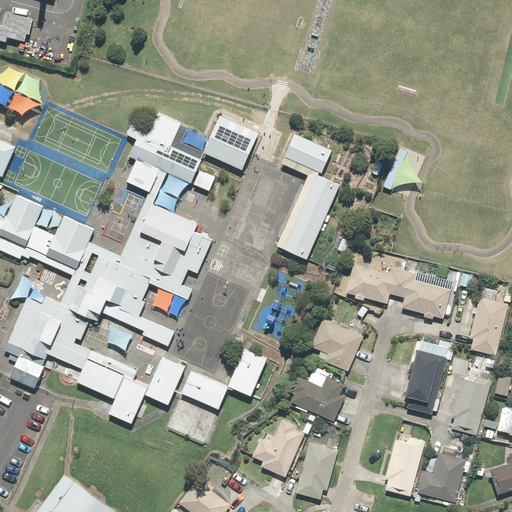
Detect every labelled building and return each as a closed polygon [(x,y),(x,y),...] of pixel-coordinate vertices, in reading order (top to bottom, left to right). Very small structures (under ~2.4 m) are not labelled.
[(0,24),(0,39),(8,41),(9,36),(29,41),(34,20),(9,13),(6,26),(0,24)] [(80,381),(114,397),(125,373),(90,357),(94,349),(79,342),(90,318),(96,321),(100,313),(169,344),(175,331),(139,315),(153,285),(188,300),(192,291),(181,286),(189,269),(198,274),(213,240),(196,232),(200,224),(156,204),(170,174),(192,184),(204,159),(172,145),(183,122),(161,112),(152,130),(133,121),(127,134),(140,140),(132,156),(140,159),(131,180),(152,190),(122,255),(90,241),(95,230),(66,216),(58,234),(37,225),(45,207),(16,194),(7,216),(0,212),(0,175),(3,177),(17,146),(0,137),(0,248),(22,259),(25,253),(73,275),(61,302),(46,295),(44,301),(30,295),(5,349),(19,355),(10,376),(35,387),(50,354),(85,370),(80,381)] [(261,129),(222,112),(205,152),(243,169),(261,129)] [(335,150),(297,133),(287,153),(326,171),(335,150)] [(345,180),(311,166),(278,244),(313,258),(345,180)] [(390,273),(355,263),(347,291),(388,303),(391,293),(405,297),(402,307),(444,318),(452,290),(415,280),(417,273),(392,266),(390,273)] [(474,273),(462,272),(461,285),(473,286),(474,273)] [(509,302),(480,296),(471,338),(474,338),(471,348),(497,354),(509,302)] [(365,335),(324,317),(312,346),(329,353),(326,359),(350,370),(365,335)] [(269,357),(246,347),(230,384),(253,394),(269,357)] [(410,396),(408,407),(434,413),(446,362),(417,355),(407,396),(410,396)] [(170,403),(184,368),(162,359),(148,394),(170,403)] [(182,393),(220,409),(230,385),(192,369),(182,393)] [(511,383),(511,373),(501,371),(495,393),(509,397),(511,383)] [(296,391),(292,400),(335,420),(346,396),(341,394),(346,383),(328,375),(323,385),(300,375),(293,389),(296,391)] [(476,380),(464,377),(453,417),(455,417),(452,427),(477,434),(493,379),(478,375),(476,380)] [(149,386),(126,376),(111,413),(134,423),(149,386)] [(298,424),(283,418),(273,441),(261,436),(253,455),(264,460),(262,465),(287,476),(306,432),(297,428),(298,424)] [(389,478),(386,488),(412,495),(427,440),(411,435),(409,441),(396,438),(386,478),(389,478)] [(340,448),(311,440),(297,491),(322,498),(325,489),(328,489),(340,448)] [(424,468),(418,491),(456,501),(467,458),(440,451),(434,471),(424,468)] [(511,461),(491,468),(499,493),(511,488),(511,461)] [(62,472),(31,511),(112,511),(113,511),(62,472)] [(227,511),(226,511),(231,504),(197,478),(180,501),(193,511),(227,511)]
